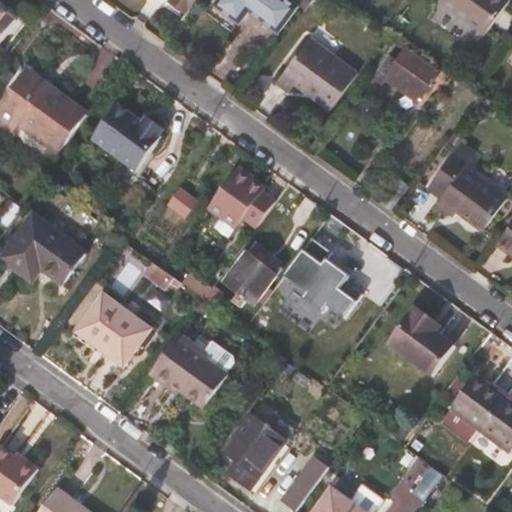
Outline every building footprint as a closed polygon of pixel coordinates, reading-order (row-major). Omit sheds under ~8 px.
[(190,14),(199,0),(172,0),(172,1),(190,14)] [(299,6),(291,0),(218,0),(215,5),(240,24),(250,11),(280,32),(299,6)] [(442,0),(440,3),(485,36),(510,1),(509,0),(442,0)] [(0,39),(16,18),(0,6),(0,39)] [(309,38),(276,82),(290,93),(296,85),(331,111),(358,74),(309,38)] [(440,72),(407,48),(398,60),(389,53),(371,78),(383,86),(388,80),(418,101),(440,72)] [(29,71),(0,110),(0,127),(11,135),(18,126),(59,155),(89,113),(29,71)] [(138,173),(163,139),(161,138),(163,136),(163,128),(154,122),(145,123),(142,127),(133,121),(135,118),(119,106),(94,140),(138,173)] [(452,137),(466,116),(454,107),(439,127),(452,137)] [(458,147),(427,188),(442,199),(438,205),(455,217),(458,212),(484,231),(508,197),(466,166),(472,157),(458,147)] [(256,230),(276,203),(263,194),(261,196),(249,188),(257,177),(245,169),(241,174),(238,172),(211,209),(226,220),(231,213),(256,230)] [(162,196),(152,211),(182,233),(193,219),(162,196)] [(35,215),(1,260),(32,282),(42,271),(65,286),(87,253),(35,215)] [(511,253),(511,222),(497,243),(511,253)] [(225,283),(239,294),(247,300),(256,306),(278,275),(247,252),(225,283)] [(206,299),(212,290),(192,276),(185,284),(206,299)] [(214,305),(225,289),(217,284),(212,290),(206,299),(209,301),(214,305)] [(247,300),(239,294),(234,302),(242,307),(247,300)] [(103,295),(80,327),(109,348),(106,353),(125,367),(151,331),(103,295)] [(217,334),(230,316),(214,305),(209,301),(196,319),(217,334)] [(287,358),(311,326),(280,304),(257,336),(287,358)] [(390,343),(434,375),(457,345),(438,331),(425,322),(430,316),(417,307),(390,343)] [(442,325),(430,316),(425,322),(438,331),(442,325)] [(203,398),(224,369),(183,339),(162,369),(203,398)] [(331,372),(311,358),(301,368),(323,384),(331,372)] [(487,383),(475,375),(451,409),(511,453),(511,450),(511,405),(485,387),(487,383)] [(253,415),(227,451),(240,461),(229,475),(251,490),(288,440),(253,415)] [(282,511),(298,511),(337,460),(312,442),(279,486),(290,494),(279,509),(282,511)] [(0,496),(14,507),(40,470),(30,462),(26,467),(18,460),(1,448),(0,450),(0,496)] [(30,462),(21,456),(18,460),(26,467),(30,462)] [(352,496),(374,509),(383,495),(361,481),(352,496)] [(92,511),(59,487),(41,511),(92,511)] [(366,511),(334,488),(315,511),(366,511)] [(0,497),(0,511),(6,511),(11,505),(0,497)]
